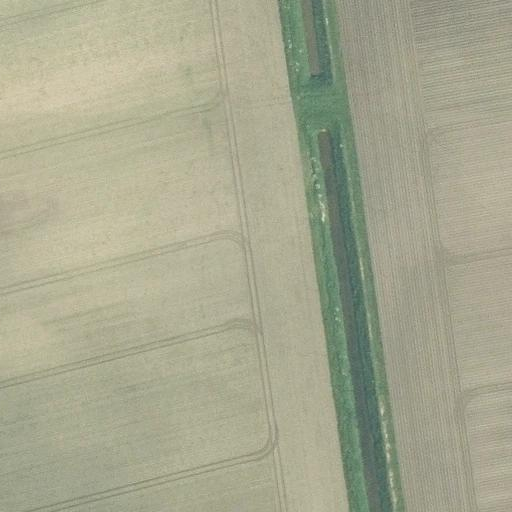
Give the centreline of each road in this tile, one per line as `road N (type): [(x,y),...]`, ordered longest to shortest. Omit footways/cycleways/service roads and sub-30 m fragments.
road 1 (track): [(332,0),(401,511)]
road 2 (track): [(292,0),(360,511)]
